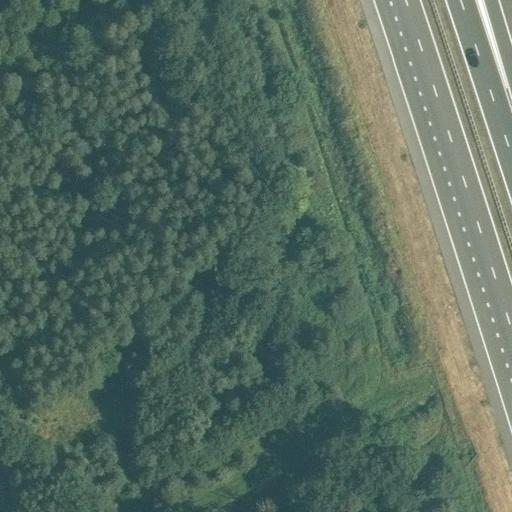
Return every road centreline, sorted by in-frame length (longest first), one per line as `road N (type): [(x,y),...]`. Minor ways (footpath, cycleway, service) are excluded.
road 1 (motorway): [(403,0),(511,332)]
road 2 (motorway): [(511,157),(459,0)]
